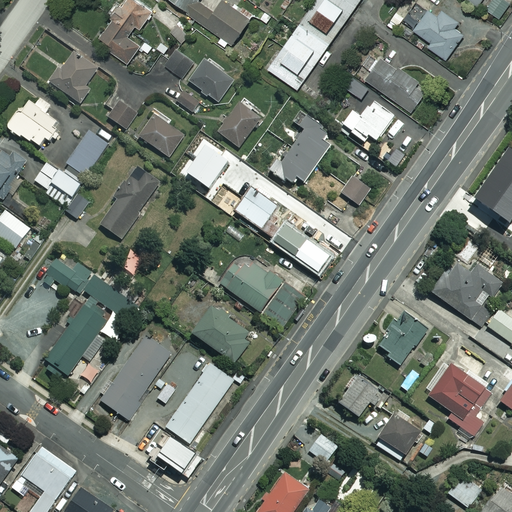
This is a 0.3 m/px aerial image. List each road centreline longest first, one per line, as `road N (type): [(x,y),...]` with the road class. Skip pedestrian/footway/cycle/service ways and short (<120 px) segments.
road 1 (secondary): [(511,67),(202,511)]
road 2 (residential): [(34,410),(177,511)]
